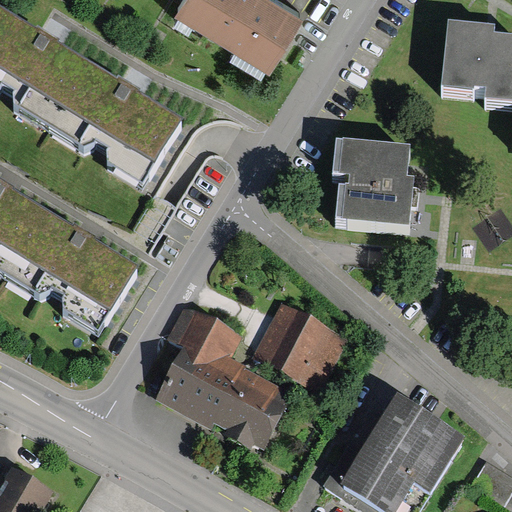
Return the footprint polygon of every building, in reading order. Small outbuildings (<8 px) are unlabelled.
[(300,17),(271,0),(187,0),(179,14),(270,68),(300,17)] [(181,125),(0,17),(0,88),(13,95),(10,100),(13,109),(81,151),(92,147),(94,143),(107,152),(104,157),(105,168),(142,190),(181,125)] [(486,105),(511,107),(511,41),(494,39),(495,30),(447,26),(441,95),(475,98),(476,92),(487,93),(486,105)] [(404,160),(339,154),(336,193),(343,194),(339,234),(405,241),(410,191),(401,191),(404,160)] [(139,274),(0,187),(0,273),(42,300),(55,296),(57,292),(68,299),(65,304),(68,315),(100,335),(139,274)] [(157,402),(251,456),(282,403),(216,365),(228,343),(184,318),(169,344),(185,353),(157,402)] [(257,361),(311,389),(332,349),(279,321),(257,361)] [(412,511),(451,450),(389,412),(338,495),(366,511),(412,511)] [(473,489),(510,511),(511,511),(511,489),(483,472),(473,489)] [(0,511),(32,511),(41,498),(6,478),(0,488),(0,511)]
